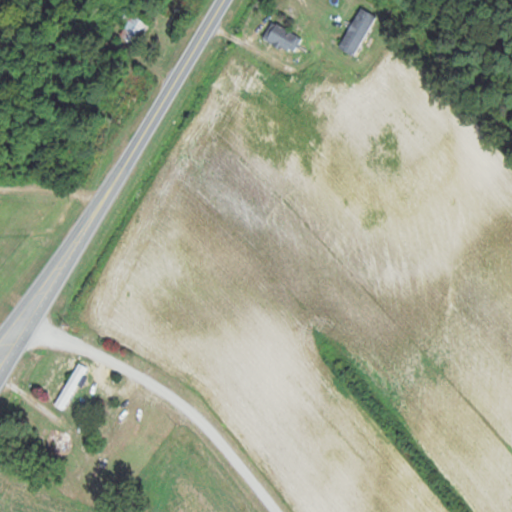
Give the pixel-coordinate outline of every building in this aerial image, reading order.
[(120,34),(136,47),(153,25),(138,12),(120,34)] [(356,56),(374,24),(358,16),(341,48),(356,56)] [(264,40),(295,55),(303,37),(272,23),(264,40)] [(88,368),(80,363),(55,404),(63,409),(88,368)] [(99,391),(116,392),(116,382),(100,381),(99,391)] [(61,454),(66,445),(50,437),(46,446),(61,454)]
